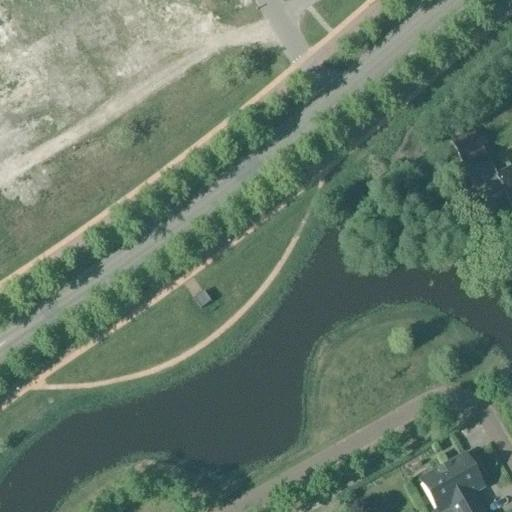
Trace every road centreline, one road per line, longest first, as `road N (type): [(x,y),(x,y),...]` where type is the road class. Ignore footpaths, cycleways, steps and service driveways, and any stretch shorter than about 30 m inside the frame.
road 1 (tertiary): [(0,350),(456,0)]
road 2 (residential): [(511,466),(472,403),(439,398),(238,511)]
road 3 (unknown): [(280,14),(128,87),(62,138)]
